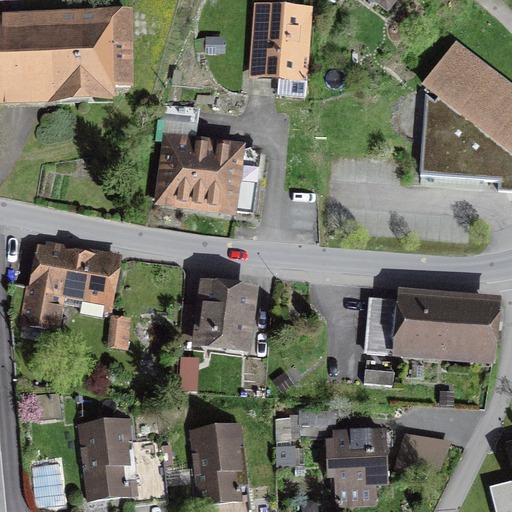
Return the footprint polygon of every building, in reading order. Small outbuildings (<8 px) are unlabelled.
[(400,0),(364,0),(389,17),(400,0)] [(310,20),(255,16),(250,87),(305,91),(310,20)] [(109,17),(0,20),(0,111),(112,107),(109,17)] [(511,91),(455,49),(425,87),(439,98),(434,104),(426,98),(420,177),(506,183),(505,192),(511,192),(511,91)] [(248,212),(253,139),(166,133),(161,206),(248,212)] [(107,320),(115,269),(29,256),(22,305),(29,306),(24,335),(52,340),(57,312),(107,320)] [(192,360),(245,364),(250,297),(197,293),(192,360)] [(385,295),(378,359),(483,370),(490,306),(385,295)] [(395,376),(364,371),(361,387),(392,392),(395,376)] [(58,398),(34,400),(36,423),(61,421),(58,398)] [(72,432),(82,509),(166,498),(159,442),(129,446),(126,425),(72,432)] [(245,506),(238,428),(191,432),(198,510),(245,506)] [(331,504),(383,500),(380,441),(327,444),(331,504)] [(444,450),(406,441),(399,469),(436,478),(444,450)]
